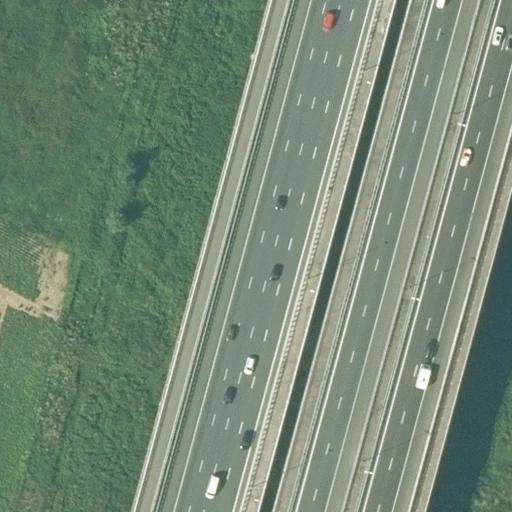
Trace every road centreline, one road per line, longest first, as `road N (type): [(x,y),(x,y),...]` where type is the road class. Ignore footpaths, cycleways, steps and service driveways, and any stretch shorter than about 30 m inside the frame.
road 1 (motorway): [(374,511),(510,0)]
road 2 (motorway): [(307,511),(443,0)]
road 3 (motorway): [(335,0),(200,511)]
road 4 (unclassified): [(274,0),(139,511)]
